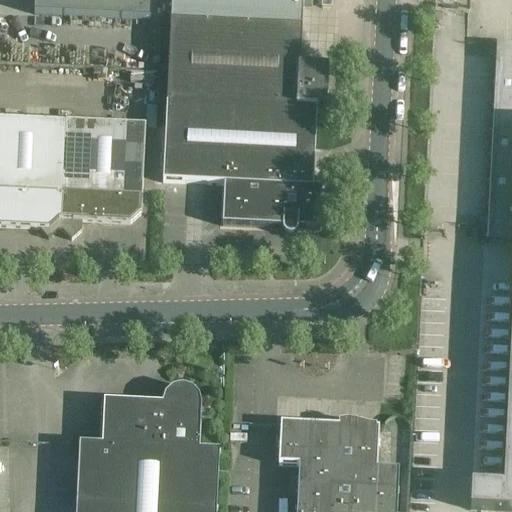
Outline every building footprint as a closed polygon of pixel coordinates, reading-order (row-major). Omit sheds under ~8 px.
[(150,0),(34,0),(34,16),(150,22),(150,0)] [(171,0),(166,106),(316,112),(326,113),(328,72),(299,71),(303,8),(312,9),(311,0),(171,0)] [(331,10),(331,0),(321,0),(321,10),(331,10)] [(503,245),(511,245),(511,307),(510,346),(503,488),(471,487),(469,511),(511,511),(511,48),(496,48),(486,245),(487,245),(503,245)] [(297,232),(319,233),(321,191),(312,191),(316,112),(166,106),(162,185),(223,188),(221,229),(282,231),(282,234),(283,236),(284,238),(286,239),(288,240),(290,240),(292,239),(294,238),(296,237),(297,235),(297,232)] [(60,233),(65,125),(0,122),(0,229),(39,232),(48,242),(58,233),(60,233)] [(65,125),(60,233),(62,233),(71,243),(81,234),(82,224),(129,227),(141,216),(145,129),(65,125)] [(75,511),(216,511),(219,454),(199,453),(201,410),(199,400),(192,393),(182,389),(172,392),(164,398),(161,408),(104,405),(101,449),(79,448),(75,511)] [(396,511),(398,474),(376,473),(378,432),(375,432),(375,431),(367,430),(360,428),(356,427),(351,426),(347,425),(342,426),(339,426),(339,430),(280,427),(277,468),(298,469),(295,511),(396,511)]
